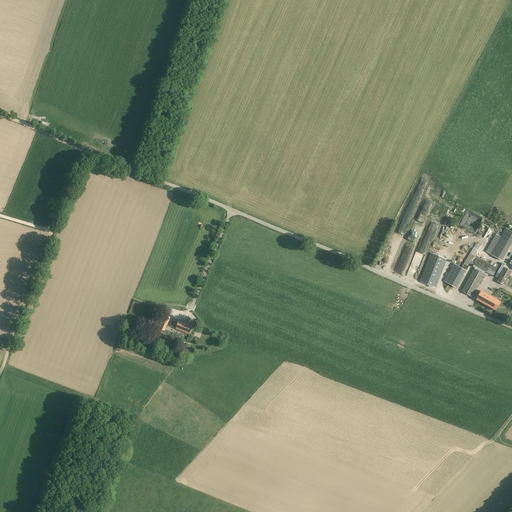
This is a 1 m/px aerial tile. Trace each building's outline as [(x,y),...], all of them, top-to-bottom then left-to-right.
[(424,201),(429,202),(432,194),(427,192),(424,201)] [(496,234),(486,252),(490,254),(502,260),(511,243),(511,242),(511,231),(505,228),(501,236),(496,234)] [(465,270),(470,263),(475,266),(474,269),(474,268),(461,291),(472,297),(485,275),(484,274),(485,272),(493,276),(497,268),(496,268),(498,265),(492,261),(490,264),(477,257),(476,258),(474,256),(480,246),(476,243),(461,268),(453,264),(444,281),(456,288),(465,270)] [(420,282),(435,288),(446,259),(431,253),(420,282)] [(497,281),(504,285),(511,271),(504,267),(497,281)] [(481,291),(476,300),(496,310),(501,302),(481,291)] [(155,315),(153,320),(162,324),(160,329),(165,331),(166,327),(170,317),(166,315),(164,319),(155,315)] [(185,321),(184,322),(179,320),(176,329),(187,333),(186,335),(189,336),(190,334),(189,334),(193,326),(186,323),(187,322),(185,321)]
